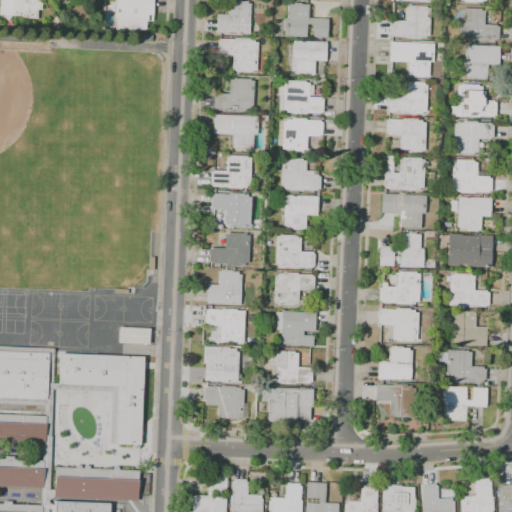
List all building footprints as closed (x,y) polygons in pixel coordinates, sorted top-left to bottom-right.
[(39,21),(23,20),(23,18),(0,17),(0,0),(40,0),(40,2),(43,3),(42,12),(39,12),(39,21)] [(117,31),(118,20),(117,20),(117,0),(154,0),(154,23),(148,23),(148,31),(146,31),(147,32),(117,31)] [(215,34),(215,15),(227,15),(227,0),(240,0),(240,2),(246,2),(246,4),(249,4),(248,35),(215,34)] [(283,36),(283,18),(287,19),(287,4),(292,4),(292,3),(300,3),(300,5),(308,5),(307,18),(327,19),(326,38),(312,38),(312,25),(305,25),(305,37),(283,36)] [(389,35),(389,22),(391,22),(391,21),(404,21),(405,8),(408,8),(408,6),(426,7),(426,8),(429,8),(428,37),(424,37),(424,38),(419,38),(419,39),(405,39),(405,38),(391,37),(391,36),(389,35)] [(459,41),(459,10),(463,10),(463,9),(480,9),(480,11),(484,11),(484,25),(496,25),(496,27),(498,27),(498,40),(496,40),(496,41),(481,41),(481,42),(459,41)] [(231,70),(231,56),(218,56),(218,54),(216,54),(217,41),(219,41),(219,39),(234,40),(234,39),(248,39),(248,41),(253,41),(253,43),(256,43),(255,71),(251,71),(251,72),(234,72),(234,70),(231,70)] [(290,72),(292,41),(325,43),(325,61),(313,61),(313,75),(311,75),(311,76),(298,76),(298,74),(293,74),(293,72),(290,72)] [(388,61),(388,42),(432,43),(432,62),(428,62),(428,76),(423,76),(423,77),(415,77),(415,75),(407,75),(408,62),(388,61)] [(464,76),(465,46),(499,47),(498,65),(486,65),(486,80),(473,80),(474,78),(467,78),(467,76),(464,76)] [(212,108),(213,95),(215,95),(215,94),(227,94),(228,80),(232,80),(232,79),(249,79),(249,81),(252,81),(251,109),(247,109),(247,111),(242,110),(242,112),(229,111),(229,110),(214,109),(214,108),(212,108)] [(282,111),(283,82),(287,82),(287,81),(304,81),(304,83),(308,83),(308,97),(320,98),(320,99),(322,99),(321,112),(320,112),(320,114),(307,114),(307,115),(291,114),(291,113),(285,113),(286,111),(282,111)] [(425,112),(421,112),(421,114),(416,114),(416,115),(402,115),(402,113),(388,113),(388,111),(386,111),(386,95),(402,95),(402,82),(422,82),(422,84),(426,84),(425,112)] [(449,117),(449,106),(456,107),(456,86),(460,86),(460,84),(477,85),(477,87),(481,87),(481,91),(484,91),(484,101),(493,101),(493,117),(478,117),(478,118),(449,117)] [(211,134),(212,115),(256,117),(255,135),(252,135),(251,150),(239,150),(239,148),(231,148),(231,135),(211,134)] [(281,150),(281,121),(285,122),(285,119),(290,120),(290,118),(304,119),(304,120),(319,121),(319,122),(321,122),(321,135),(318,135),(318,137),(305,136),(305,150),(302,150),(302,152),(284,151),(284,150),(281,150)] [(399,150),(399,136),(387,135),(387,134),(385,134),(385,121),(387,121),(387,119),(402,120),(402,119),(416,119),(416,120),(421,120),(421,123),(424,123),(424,151),(420,151),(420,152),(402,152),(402,150),(399,150)] [(453,152),(453,124),(457,124),(457,122),(462,122),(476,122),(476,123),(492,123),(492,138),(490,138),(490,139),(477,139),(476,153),(473,153),(473,155),(456,154),(456,152),(453,152)] [(277,135),(277,151),(269,151),(269,135),(277,135)] [(209,185),(209,172),(211,172),(211,171),(224,171),(225,157),(228,157),(229,156),(246,157),(246,158),(249,158),(248,186),(245,186),(245,188),(239,188),(239,189),(225,189),(225,187),(211,187),(211,185),(209,185)] [(385,189),(385,187),(382,187),(382,174),(385,174),(385,156),(392,156),(392,173),(398,173),(398,158),(419,158),(419,160),(423,160),(422,188),(418,188),(418,190),(385,189)] [(316,191),(283,190),(283,188),(280,188),(280,159),(284,160),(284,158),(301,159),(301,161),(305,161),(304,171),(317,171),(317,177),(319,177),(319,190),(316,189),(316,191)] [(451,189),(451,162),(455,162),(455,160),(472,161),(472,163),(476,163),(476,177),(488,177),(488,179),(490,179),(490,192),(487,192),(487,193),(454,192),(454,190),(451,189)] [(249,197),(248,225),(245,225),(245,227),(227,226),(227,225),(224,225),(224,211),(212,210),(212,208),(210,208),(211,194),(227,195),(227,193),(241,194),(241,195),(246,195),(246,197),(249,197)] [(399,228),(399,214),(380,213),(381,194),(424,195),(424,214),(420,214),(420,228),(399,228)] [(282,226),(283,196),(316,197),(316,215),(305,215),(304,230),(292,230),(292,229),(285,229),(285,226),(282,226)] [(456,228),(457,197),(490,198),(489,217),(480,217),(479,231),(476,231),(476,232),(465,232),(465,230),(458,230),(458,228),(456,228)] [(210,265),(210,263),(208,263),(208,250),(211,250),(211,248),(223,249),(224,234),(228,235),(228,233),(245,234),(245,235),(248,235),(247,263),(243,263),(243,265),(238,265),(238,266),(210,265)] [(378,266),(378,246),(398,247),(398,234),(407,234),(407,233),(414,233),(414,234),(419,234),(419,249),(422,249),(422,267),(378,266)] [(446,266),(447,234),(460,234),(460,236),(476,236),(490,236),(490,267),(465,267),(465,264),(457,264),(457,266),(446,266)] [(278,268),(278,265),(274,265),(275,237),(278,237),(278,235),(296,236),(296,238),(300,238),(299,252),(312,252),(312,254),(313,254),(313,267),(311,267),(311,268),(296,268),(296,269),(278,268)] [(206,304),(206,285),(217,285),(218,270),(231,270),(231,272),(237,272),(237,275),(240,275),(239,305),(206,304)] [(273,304),(273,274),(282,274),(282,272),(296,273),(296,275),(311,275),(311,276),(313,276),(313,290),(310,290),(310,291),(297,291),(297,305),(293,305),(293,306),(276,306),(276,304),(273,304)] [(378,301),(378,288),(380,288),(380,287),(393,287),(394,273),(397,273),(397,272),(415,272),(415,274),(418,274),(417,302),(414,302),(414,304),(408,304),(408,305),(394,305),(394,303),(380,303),(380,301),(378,301)] [(448,306),(449,275),(452,276),(452,274),(470,274),(470,276),(473,276),(473,291),(485,291),(485,293),(487,293),(487,306),(485,305),(485,307),(469,307),(469,308),(464,308),(464,306),(448,306)] [(221,342),(221,340),(218,340),(218,326),(205,325),(205,324),(203,324),(204,311),(206,312),(206,310),(221,310),(221,309),(234,309),(234,311),(243,311),(242,343),(221,342)] [(378,309),(394,310),(394,309),(408,309),(408,310),(413,311),(413,313),(416,313),(416,341),(412,341),(412,342),(391,341),(391,326),(378,326),(378,309)] [(280,342),(280,312),(312,312),(311,346),(289,346),(289,344),(282,344),(282,342),(280,342)] [(451,345),(452,314),(455,315),(455,313),(462,313),(462,312),(472,312),(472,313),(474,313),(474,327),(485,327),(484,346),(451,345)] [(121,345),(121,330),(151,331),(151,347),(121,345)] [(51,383),(57,383),(58,353),(142,357),(138,445),(114,444),(114,443),(108,443),(110,391),(51,389),(49,436),(50,436),(49,461),(47,489),(52,489),(53,467),(73,468),(73,465),(79,465),(79,468),(82,468),(82,465),(88,465),(88,468),(111,469),(111,466),(117,467),(117,469),(137,470),(136,501),(52,497),(47,500),(47,503),(53,505),(53,501),(108,503),(107,511),(0,511),(0,413),(43,415),(44,405),(0,403),(0,346),(53,349),(51,383)] [(376,380),(377,361),(388,361),(388,346),(401,347),(401,348),(408,348),(408,350),(410,351),(409,381),(376,380)] [(202,381),(203,364),(201,364),(202,347),(227,348),(227,349),(234,349),(234,352),(237,352),(236,362),(241,362),(241,369),(236,368),(236,382),(202,381)] [(445,381),(445,363),(437,363),(437,353),(446,353),(446,351),(449,351),(449,350),(466,351),(466,352),(470,352),(469,367),(482,367),(482,370),(484,370),(484,380),(482,380),(481,383),(467,382),(467,383),(453,383),(453,382),(445,381)] [(271,380),(272,352),(276,352),(276,351),(293,351),(293,353),(297,353),(296,367),(309,368),(309,370),(311,370),(311,383),(308,383),(308,384),(294,384),(293,385),(279,384),(279,383),(274,383),(274,380),(271,380)] [(376,401),(376,399),(374,399),(374,387),(377,387),(377,385),(391,386),(391,385),(405,385),(405,386),(410,386),(410,389),(413,389),(412,418),(392,417),(392,416),(388,415),(389,402),(376,401)] [(202,401),(203,388),(205,389),(205,387),(220,387),(220,386),(233,386),(233,388),(238,388),(238,390),(242,390),(241,418),(237,418),(237,420),(216,419),(217,406),(205,406),(205,401),(202,401)] [(440,405),(441,387),(465,387),(464,400),(470,400),(471,388),(485,388),(485,407),(465,407),(464,420),(444,420),(444,405),(440,405)] [(266,421),(267,401),(260,401),(261,388),(311,389),(311,408),(309,408),(308,422),(266,421)] [(186,511),(190,511),(191,504),(186,504),(187,495),(206,496),(207,476),(226,477),(225,492),(213,491),(213,497),(226,498),(225,510),(224,510),(223,511),(186,511)] [(229,511),(229,510),(229,496),(230,496),(230,482),(232,482),(233,479),(245,480),(245,482),(247,482),(246,495),(260,495),(260,499),(261,499),(261,511),(229,511)] [(459,511),(459,501),(460,501),(460,496),(474,496),(474,484),(475,484),(475,481),(487,480),(488,482),(489,482),(490,497),(491,497),(492,511),(491,511),(459,511)] [(267,511),(268,501),(269,501),(269,498),(284,498),(284,483),(298,484),(298,486),(300,486),(299,500),(300,500),(300,511),(267,511)] [(304,511),(305,483),(325,483),(324,504),(337,504),(336,511),(304,511)] [(380,511),(381,484),(399,485),(399,496),(414,497),(414,509),(412,509),(412,511),(380,511)] [(420,511),(420,487),(421,487),(421,484),(434,484),(434,486),(436,486),(436,498),(450,498),(450,502),(452,502),(452,511),(420,511)] [(511,511),(497,511),(497,502),(497,488),(498,488),(498,485),(511,485),(511,487),(511,511)] [(343,511),(344,505),(345,505),(345,501),(359,502),(360,489),(361,489),(361,486),(375,487),(375,504),(376,504),(376,511),(343,511)]
